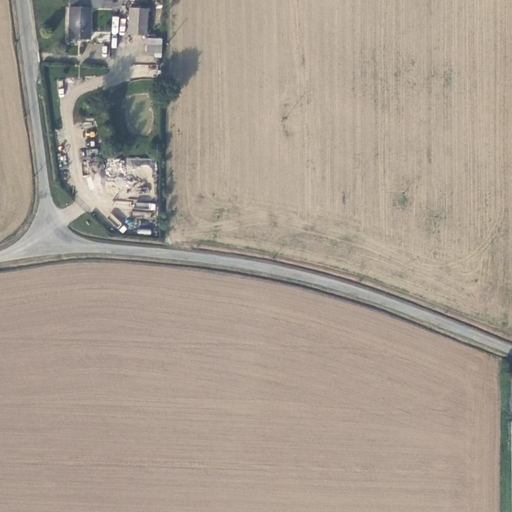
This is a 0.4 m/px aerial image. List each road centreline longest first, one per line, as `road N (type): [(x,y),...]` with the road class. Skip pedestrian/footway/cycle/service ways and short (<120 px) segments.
road 1 (unclassified): [(511,348),(289,271),(52,245)]
road 2 (unclassified): [(20,0),(52,245)]
